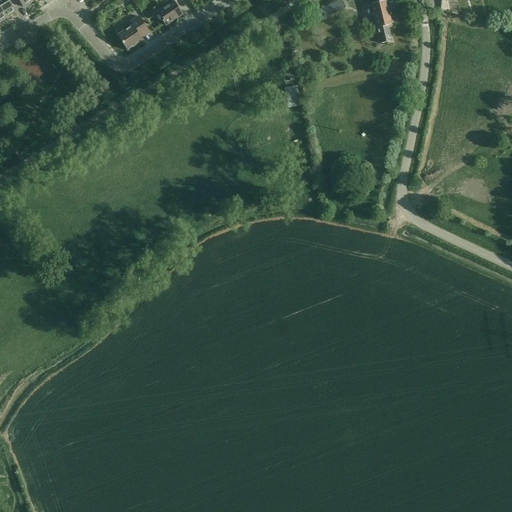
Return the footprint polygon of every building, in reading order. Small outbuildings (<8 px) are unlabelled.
[(0,0),(0,6),(6,17),(16,11),(8,0),(0,0)] [(325,18),(346,8),(341,0),(340,0),(321,10),(325,18)] [(392,25),(386,1),(371,5),(380,44),(391,41),(388,26),(392,25)] [(165,25),(182,14),(174,2),(157,13),(165,25)] [(139,35),(147,30),(139,17),(130,22),(132,26),(117,35),(127,51),(142,40),(139,35)]
